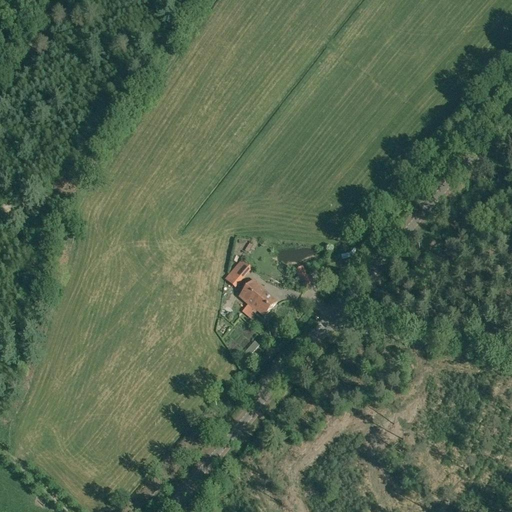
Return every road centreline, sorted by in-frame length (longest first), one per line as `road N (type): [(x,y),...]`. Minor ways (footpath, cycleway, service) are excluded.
road 1 (secondary): [(325,324),(511,110)]
road 2 (secondary): [(166,511),(325,324)]
road 3 (unclassified): [(511,361),(325,324)]
road 4 (track): [(0,107),(66,0)]
